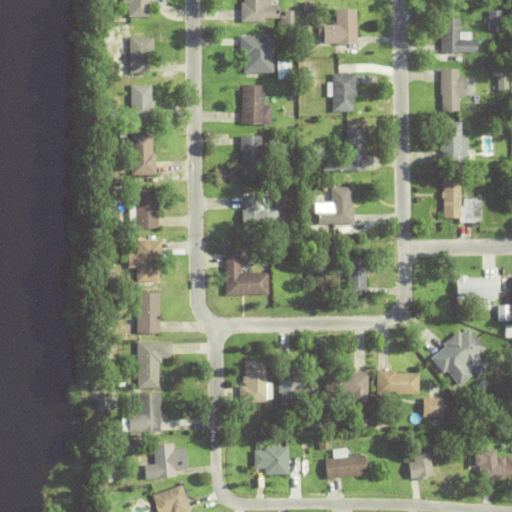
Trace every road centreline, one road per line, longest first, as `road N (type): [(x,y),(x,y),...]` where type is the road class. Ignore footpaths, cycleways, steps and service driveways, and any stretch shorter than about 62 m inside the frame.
road 1 (residential): [(217,329),(398,318),(405,292),(399,0),(198,294),(201,313),(217,329)]
road 2 (residential): [(511,511),(255,506),(226,498),(216,480),(217,329)]
